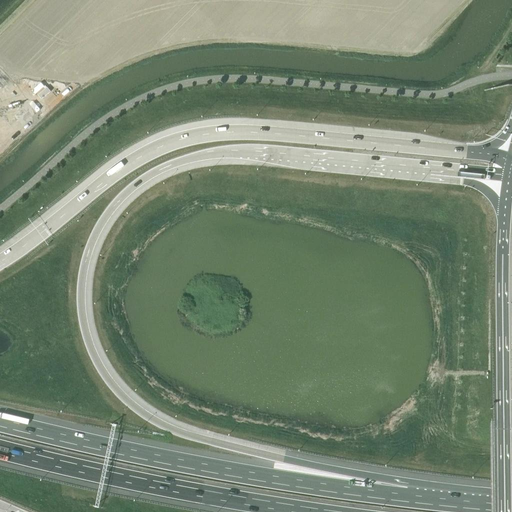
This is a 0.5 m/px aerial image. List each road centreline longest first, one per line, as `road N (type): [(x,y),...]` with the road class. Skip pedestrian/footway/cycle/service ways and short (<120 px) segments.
road 1 (motorway): [(406,494),(193,437),(142,413),(103,373),(86,338),(86,254),(124,193),(194,157),(241,153),(508,178)]
road 2 (motorway): [(509,158),(275,133),(202,134),(136,159),(0,261)]
road 3 (motorway): [(406,494),(183,460),(0,419)]
road 4 (primary): [(508,178),(504,511)]
road 5 (motorway): [(0,452),(290,511)]
